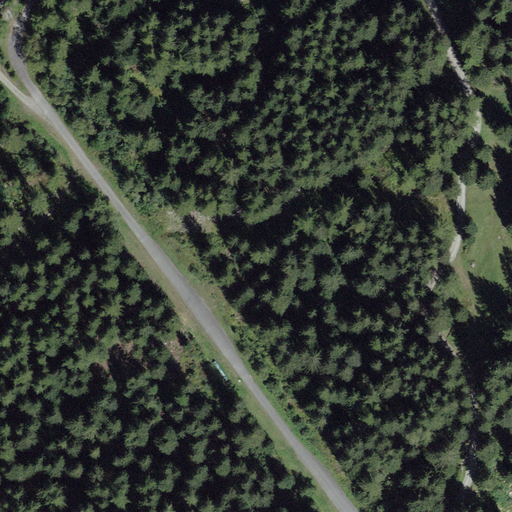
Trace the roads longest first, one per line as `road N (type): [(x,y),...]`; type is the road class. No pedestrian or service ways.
road 1 (unclassified): [(23,71),(347,511)]
road 2 (track): [(454,511),(470,487),(474,417),(434,313),(460,249),(461,182),(481,118),(431,0)]
